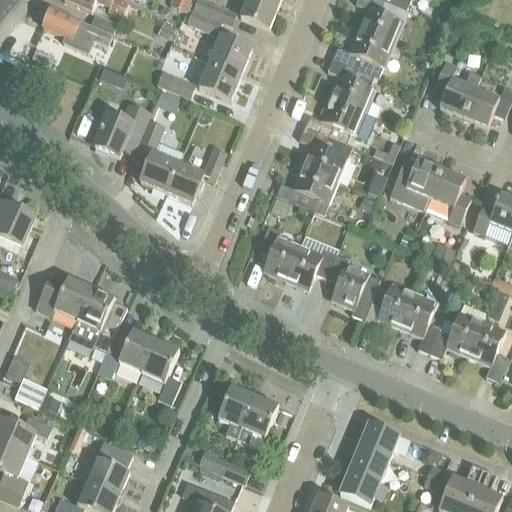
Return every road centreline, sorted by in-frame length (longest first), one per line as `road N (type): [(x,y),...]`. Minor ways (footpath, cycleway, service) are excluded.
road 1 (residential): [(194,289),(317,0)]
road 2 (residential): [(151,511),(238,316)]
road 3 (residential): [(0,369),(82,183)]
road 4 (residential): [(511,439),(342,371)]
road 5 (residential): [(194,289),(82,183)]
road 6 (residential): [(284,511),(342,371)]
